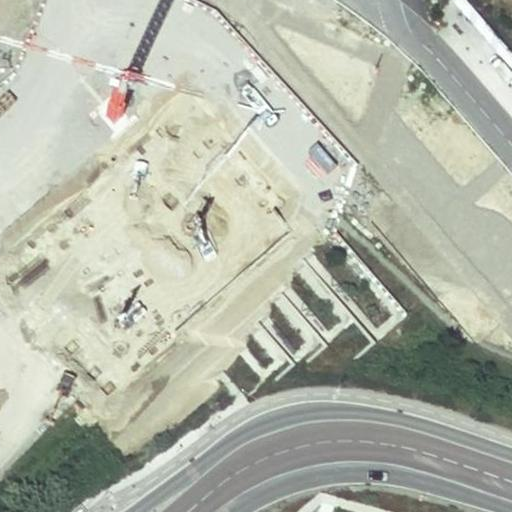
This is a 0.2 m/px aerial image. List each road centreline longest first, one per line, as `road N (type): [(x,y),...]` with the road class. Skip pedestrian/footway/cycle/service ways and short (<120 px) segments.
road 1 (unclassified): [(511,452),(385,413),(306,408),(243,432),(135,511)]
road 2 (unclassified): [(233,511),(291,481),(353,469),(420,478),(511,508)]
road 3 (unclassified): [(511,132),(402,0)]
road 4 (residential): [(0,429),(75,330)]
